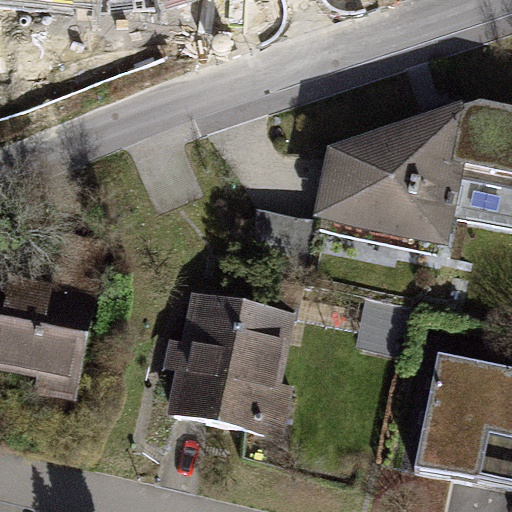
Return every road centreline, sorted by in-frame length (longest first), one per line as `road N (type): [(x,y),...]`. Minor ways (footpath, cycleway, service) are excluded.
road 1 (residential): [(0,170),(511,2)]
road 2 (residential): [(0,480),(127,511)]
